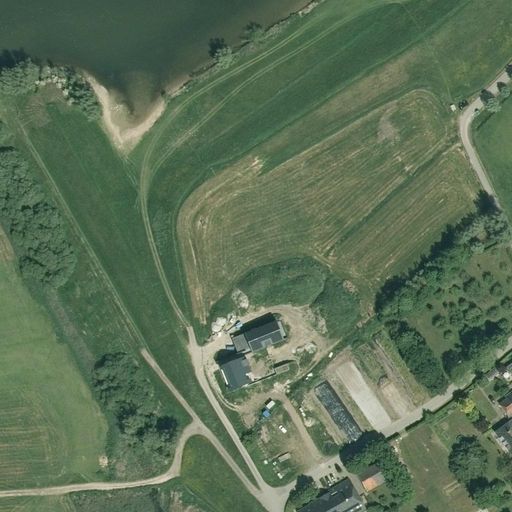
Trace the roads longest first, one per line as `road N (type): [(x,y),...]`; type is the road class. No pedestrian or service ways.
road 1 (unclassified): [(271,498),(430,407),(511,343)]
road 2 (unclassified): [(511,244),(463,131),(471,110),(511,71)]
road 3 (unclassified): [(271,498),(205,387),(189,328)]
road 4 (track): [(158,480),(0,494)]
